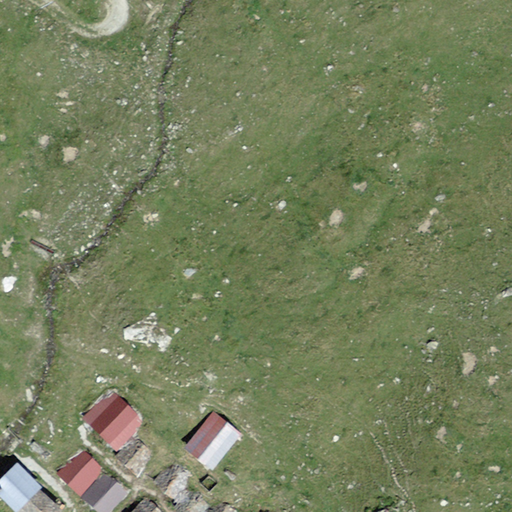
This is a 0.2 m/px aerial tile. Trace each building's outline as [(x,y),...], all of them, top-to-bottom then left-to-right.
[(111,390),(83,423),(119,454),(135,436),(147,422),(111,390)] [(240,435),(213,415),(187,451),(215,470),(240,435)] [(161,459),(135,436),(119,454),(115,459),(141,482),(161,459)] [(104,472),(80,452),(58,478),(82,498),(104,472)] [(174,463),(158,485),(181,502),(191,489),(197,480),(174,463)] [(53,511),(58,508),(15,468),(0,483),(0,490),(23,511),(53,511)] [(104,472),(82,498),(98,511),(114,511),(130,494),(104,472)] [(191,489),(181,502),(174,511),(207,511),(213,505),(191,489)] [(213,505),(207,511),(239,511),(218,497),(213,505)] [(160,511),(147,499),(134,511),(160,511)]
